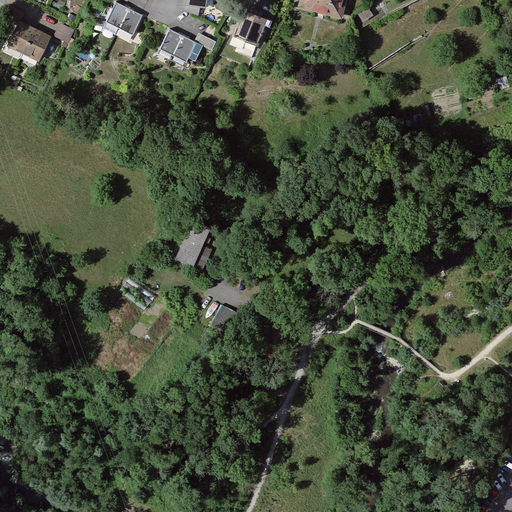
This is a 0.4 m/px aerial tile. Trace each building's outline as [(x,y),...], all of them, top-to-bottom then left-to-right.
[(105,19),(118,26),(128,8),(115,0),(105,19)] [(345,0),(298,0),(297,7),(341,18),(345,0)] [(200,5),(187,3),(186,10),(198,15),(200,5)] [(82,7),(77,4),(73,9),(78,12),(82,7)] [(22,53),(34,27),(20,20),(24,12),(10,5),(3,18),(15,24),(5,45),(22,53)] [(258,44),(269,18),(244,7),(233,34),(258,44)] [(141,14),(128,8),(118,26),(132,33),(141,14)] [(71,13),(68,18),(74,21),(77,16),(71,13)] [(74,30),(60,23),(53,36),(68,43),(74,30)] [(34,27),(22,53),(38,61),(51,35),(34,27)] [(172,52),(182,34),(168,27),(159,46),(172,52)] [(198,32),(194,40),(211,48),(215,41),(201,33),(198,32)] [(182,34),(172,52),(185,59),(188,55),(195,58),(202,45),(194,41),(182,34)] [(504,69),(494,73),(499,90),(510,87),(504,69)] [(479,88),(468,91),(470,99),(481,96),(479,88)] [(304,178),(295,166),(275,182),(284,194),(304,178)] [(202,247),(211,228),(193,220),(175,258),(202,270),(210,251),(202,247)] [(231,340),(242,315),(221,305),(209,330),(231,340)] [(291,336),(273,324),(256,349),(274,361),(291,336)]
